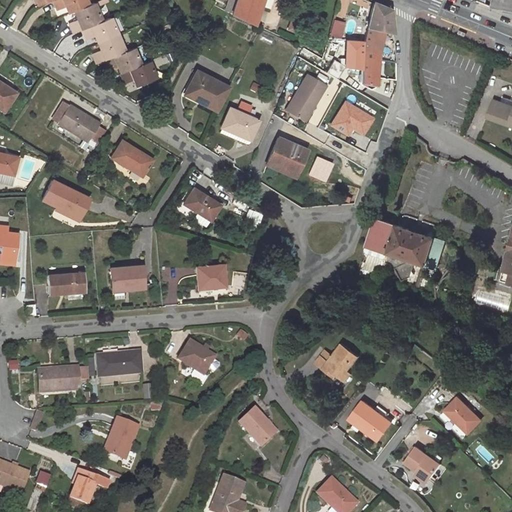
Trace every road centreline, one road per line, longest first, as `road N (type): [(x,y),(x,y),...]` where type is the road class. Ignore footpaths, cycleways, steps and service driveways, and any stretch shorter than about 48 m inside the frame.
road 1 (residential): [(293,216),(0,28)]
road 2 (residential): [(0,334),(270,311)]
road 3 (residential): [(310,431),(269,379),(263,338),(270,311)]
road 4 (residential): [(511,175),(427,125),(407,97)]
road 5 (residential): [(413,511),(310,431)]
road 6 (residential): [(360,212),(407,97)]
